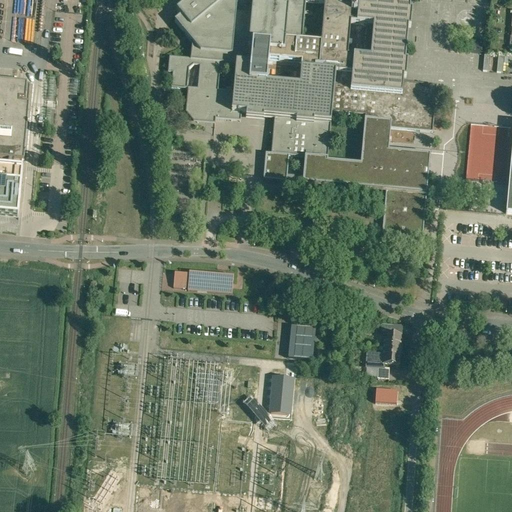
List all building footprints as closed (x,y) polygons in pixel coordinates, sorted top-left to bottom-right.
[(318,72),(324,4),(330,5),(330,0),(273,0),(273,8),(253,6),(252,16),(236,15),(238,0),(233,0),(189,0),(191,2),(177,14),(182,20),(176,26),(193,46),(191,64),(186,63),(186,62),(171,61),(169,76),(173,76),(172,89),(188,91),(190,73),(195,69),(201,70),(199,92),(189,91),(187,117),(195,125),(217,127),(217,122),(241,124),(242,115),(247,116),(246,120),(263,122),(263,119),(274,120),(271,155),(289,157),(305,159),(306,158),(306,155),(310,155),(309,159),(328,161),(332,114),(331,114),(335,74),(318,72)] [(375,0),(374,9),(352,7),(330,5),(324,4),(318,72),(335,74),(331,114),(332,114),(365,117),(361,166),(327,163),(328,161),(309,159),(310,155),(306,155),(306,158),(305,159),(303,178),(303,184),(386,192),(427,195),(430,156),(389,153),(391,130),(433,134),(437,87),(403,84),(403,80),(406,80),(407,62),(405,62),(408,30),(410,30),(412,12),(409,12),(410,0),(375,0)] [(352,0),(352,7),(374,9),(375,0),(352,0)] [(484,72),(504,72),(505,57),(485,57),(484,72)] [(27,84),(0,81),(0,214),(19,217),(23,173),(22,172),(23,162),(24,162),(29,104),(28,104),(30,85),(27,85),(27,84)] [(289,157),(271,155),(271,156),(266,155),(263,181),(287,183),(287,177),(289,157)] [(427,195),(386,192),(382,236),(423,239),(427,195)] [(187,275),(174,274),(173,288),(186,289),(186,291),(231,295),(233,276),(188,272),(187,275)] [(315,330),(291,328),(288,357),(312,360),(315,330)] [(402,336),(385,335),(384,350),(400,351),(402,336)] [(400,351),(384,350),(384,357),(383,366),(385,366),(399,367),(400,351)] [(384,357),(368,356),(367,368),(378,369),(385,369),(385,366),(383,366),(384,357)] [(385,369),(378,369),(377,380),(389,381),(390,370),(385,369)] [(397,393),(376,391),(375,404),(396,406),(397,393)]
